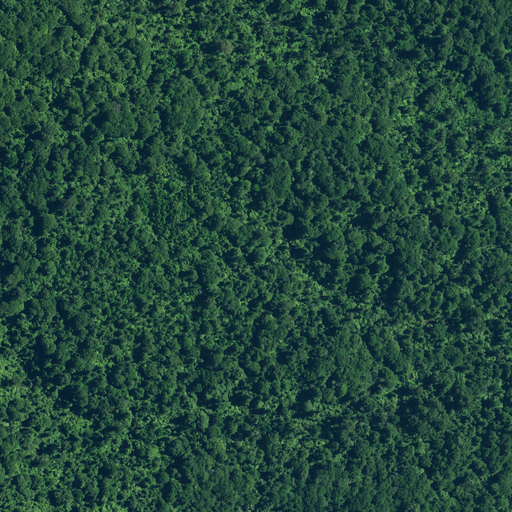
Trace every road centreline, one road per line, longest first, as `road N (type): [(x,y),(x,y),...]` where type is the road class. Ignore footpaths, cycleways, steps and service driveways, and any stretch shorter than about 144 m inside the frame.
road 1 (track): [(104,511),(202,485),(331,511)]
road 2 (track): [(367,511),(511,456)]
